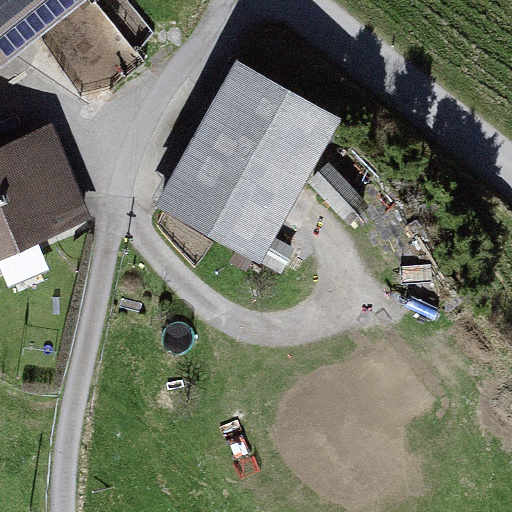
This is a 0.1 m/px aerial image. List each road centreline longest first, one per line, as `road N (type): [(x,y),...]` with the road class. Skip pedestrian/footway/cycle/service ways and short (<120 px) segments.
road 1 (track): [(228,0),(102,182),(60,462),(64,511)]
road 2 (unclassified): [(294,0),(511,169)]
